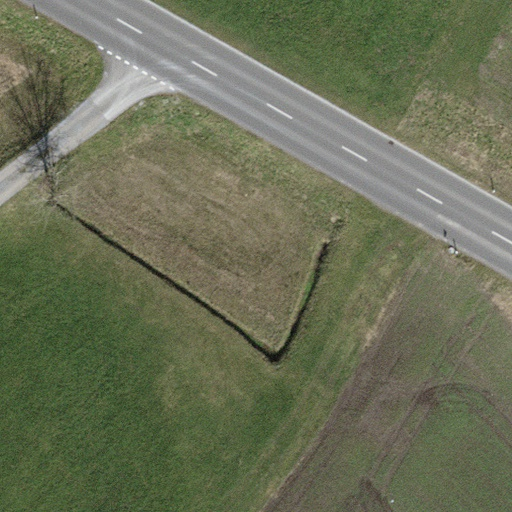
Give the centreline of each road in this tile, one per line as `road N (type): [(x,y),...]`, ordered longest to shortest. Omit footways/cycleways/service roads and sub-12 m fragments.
road 1 (secondary): [(176,61),(511,249)]
road 2 (unclassified): [(0,193),(176,61)]
road 3 (secondary): [(69,0),(176,61)]
